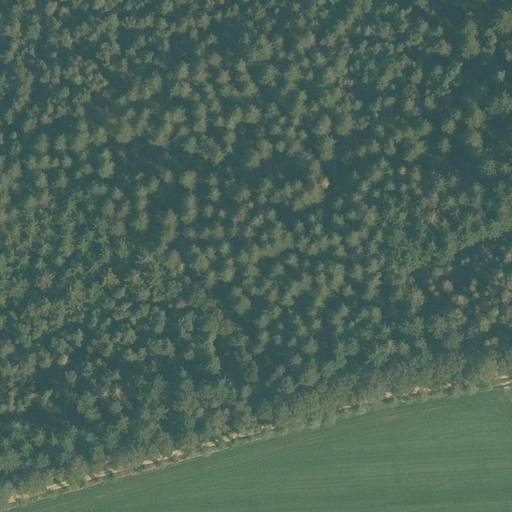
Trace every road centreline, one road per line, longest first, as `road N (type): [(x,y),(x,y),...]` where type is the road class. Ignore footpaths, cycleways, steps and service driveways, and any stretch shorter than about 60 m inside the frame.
road 1 (track): [(463,384),(0,504)]
road 2 (track): [(369,149),(180,216),(136,214),(76,172)]
road 3 (track): [(76,172),(30,115),(22,75),(0,41)]
